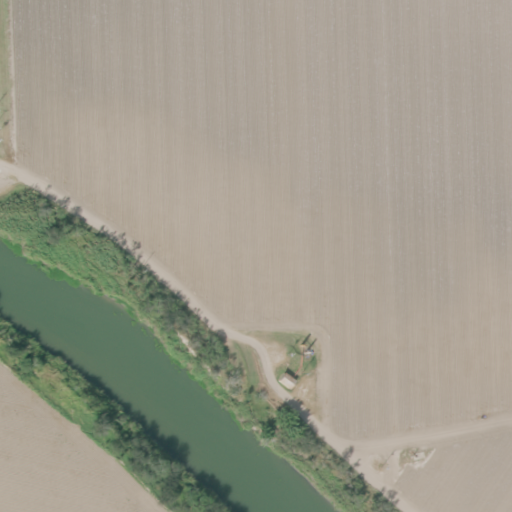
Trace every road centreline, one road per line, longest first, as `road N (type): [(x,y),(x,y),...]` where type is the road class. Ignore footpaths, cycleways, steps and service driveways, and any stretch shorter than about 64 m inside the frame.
road 1 (track): [(404,511),(269,385),(263,353),(222,335),(65,209),(0,174)]
road 2 (track): [(511,425),(353,463)]
